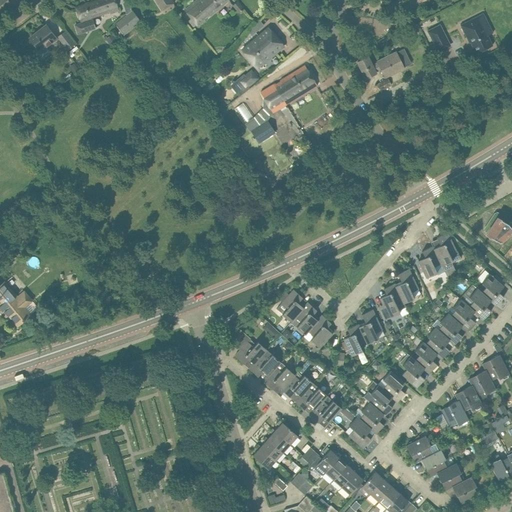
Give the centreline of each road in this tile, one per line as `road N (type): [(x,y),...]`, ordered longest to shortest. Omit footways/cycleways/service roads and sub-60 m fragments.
road 1 (residential): [(289,262),(334,306),(345,307),(430,210),(422,194)]
road 2 (tertiary): [(0,371),(191,303)]
road 3 (residential): [(382,448),(511,311)]
road 4 (residential): [(422,194),(340,74),(331,41)]
road 5 (residential): [(258,511),(212,365)]
road 6 (tertiary): [(289,262),(422,194)]
road 7 (residential): [(212,365),(228,362),(310,433)]
